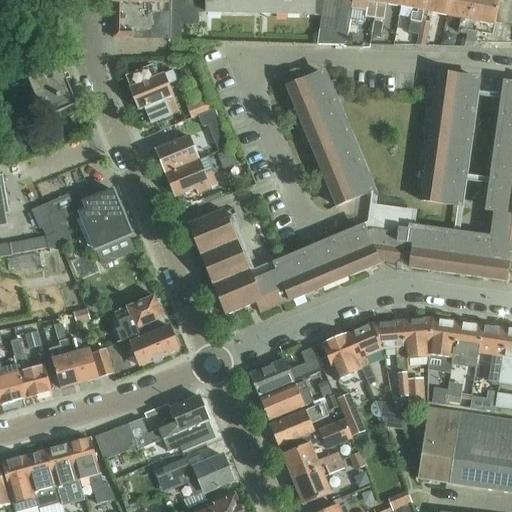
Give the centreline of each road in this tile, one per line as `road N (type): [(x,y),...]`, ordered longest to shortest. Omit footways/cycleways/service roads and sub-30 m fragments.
road 1 (tertiary): [(212,364),(98,82),(86,0)]
road 2 (residential): [(212,364),(388,293),(511,303)]
road 3 (residential): [(0,434),(212,364)]
road 4 (tertiary): [(274,511),(212,364)]
